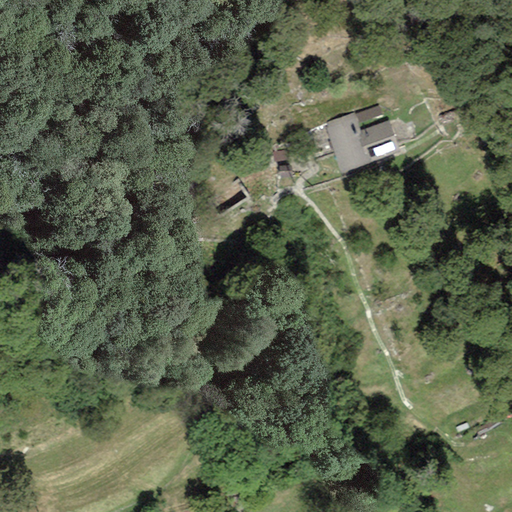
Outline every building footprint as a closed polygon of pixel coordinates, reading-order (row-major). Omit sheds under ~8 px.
[(379,105),(355,114),(358,123),(382,114),(379,105)] [(353,113),(324,123),(341,171),(398,151),(388,122),(359,132),(353,113)] [(286,151),(272,153),(273,161),(287,159),(286,151)] [(188,160),(165,170),(180,204),(203,194),(188,160)] [(281,179),(292,178),(291,165),(279,166),(281,179)]
